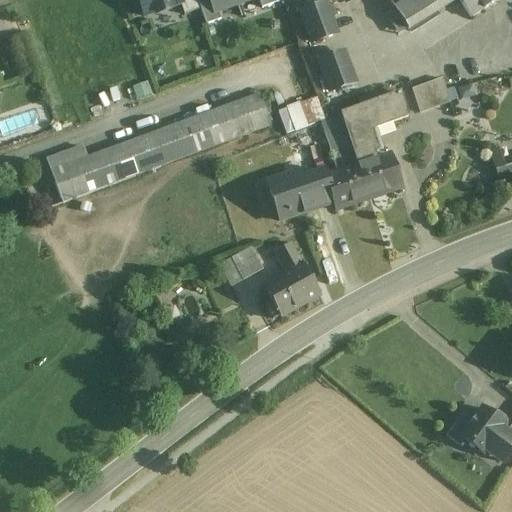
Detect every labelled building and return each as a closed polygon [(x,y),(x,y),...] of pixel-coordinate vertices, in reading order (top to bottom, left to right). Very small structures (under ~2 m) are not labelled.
[(137,0),(144,18),(155,14),(156,16),(171,11),(170,9),(178,6),(177,0),(178,0),(179,6),(181,5),(179,0),(137,0)] [(209,0),(214,13),(249,0),(209,0)] [(386,0),(393,11),(408,31),(410,33),(428,22),(437,15),(436,13),(457,0),(386,0)] [(457,0),(470,19),(499,0),(457,0)] [(325,6),(300,15),(312,45),(336,36),(325,6)] [(343,55),(319,64),(330,94),(354,85),(343,55)] [(442,80),(412,91),(420,114),(449,103),(442,80)] [(86,160),(98,191),(270,127),(258,96),(86,160)] [(362,133),(371,131),(409,119),(401,96),(341,117),(349,141),(363,136),(362,133)] [(340,159),(353,154),(349,141),(341,117),(321,125),(333,161),(340,159)] [(353,154),(368,201),(402,191),(391,156),(371,163),(369,155),(378,152),(371,131),(362,133),(363,136),(349,141),(353,154)] [(511,158),(503,162),(498,147),(489,151),(490,155),(499,152),(507,176),(511,174),(511,158)] [(81,148),(47,161),(62,204),(98,191),(86,160),(81,148)] [(335,212),(368,201),(353,154),(340,159),(345,173),(325,179),(335,212)] [(267,185),(280,223),(314,212),(305,183),(308,182),(304,178),(298,175),(267,185)] [(320,297),(291,245),(274,254),(286,276),(264,288),(272,304),(266,308),(273,321),(280,317),(281,318),(320,297)] [(250,250),(231,259),(242,281),(261,271),(250,250)] [(490,416),(481,410),(472,423),(460,438),(465,441),(483,456),(486,452),(491,445),(506,457),(511,448),(511,437),(507,433),(503,430),(505,427),(507,423),(505,419),(498,413),(493,413),(490,416)] [(472,423),(462,416),(445,438),(459,448),(465,441),(460,438),(472,423)] [(506,457),(491,445),(486,452),(501,464),(506,457)]
